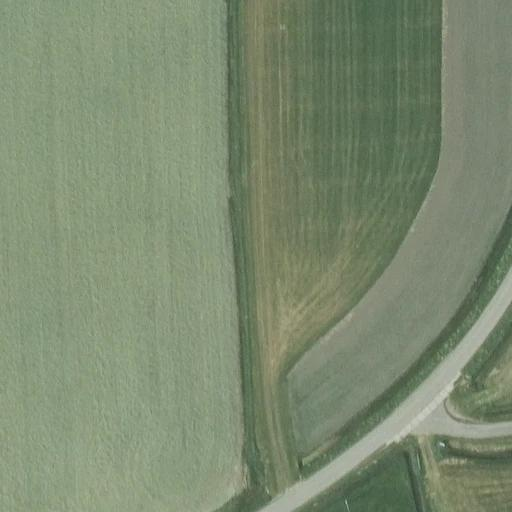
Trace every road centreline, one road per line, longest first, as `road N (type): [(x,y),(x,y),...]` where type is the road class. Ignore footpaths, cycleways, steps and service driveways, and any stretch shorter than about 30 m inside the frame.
road 1 (tertiary): [(273,511),(415,403)]
road 2 (tertiary): [(415,403),(511,282)]
